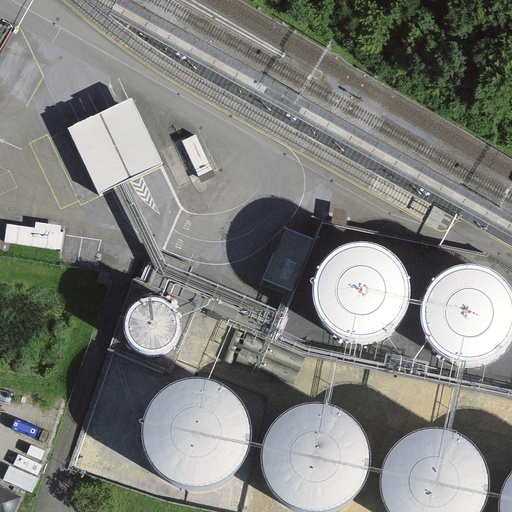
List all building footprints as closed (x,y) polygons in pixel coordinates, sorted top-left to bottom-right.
[(135,98),(67,129),(99,199),(166,168),(135,98)] [(190,136),(177,142),(194,179),(207,173),(190,136)] [(337,333),(351,339),(366,341),(380,337),(394,329),(404,316),(409,301),(409,285),(403,270),(393,257),(379,249),(363,247),(347,249),(334,257),(324,267),(317,281),(316,296),(319,310),(326,323),(337,333)] [(443,358),(456,364),(471,366),(486,363),(500,354),(510,342),(511,334),(511,302),(509,295),(498,283),(484,275),(468,272),(452,275),(439,282),(429,293),(423,306),(421,321),(424,336),(432,349),(443,358)] [(133,348),(140,355),(149,358),(158,359),(167,357),(174,352),(180,344),(183,336),(183,327),(180,318),(175,311),(168,306),(159,303),(150,304),(141,307),(134,313),(129,321),(127,331),(129,340),(133,348)] [(178,483),(196,487),(214,485),(230,477),(242,464),(250,449),(252,432),(248,415),(240,400),(227,388),(211,382),(194,380),(177,384),(163,393),(151,407),(145,424),(145,442),(151,460),(162,474),(178,483)] [(293,511),(346,511),(352,509),(364,497),(372,481),(374,464),(370,447),(362,432),(349,421),(333,414),(316,412),(299,416),(285,426),(273,440),(267,457),(267,475),(273,492),(284,506),(293,511)] [(480,511),(486,502),(488,485),(485,468),(476,453),(463,441),(448,434),(430,433),(414,437),(399,446),(387,460),(381,477),(381,495),(387,511),(480,511)] [(511,511),(511,474),(502,487),(496,504),(495,511),(511,511)]
